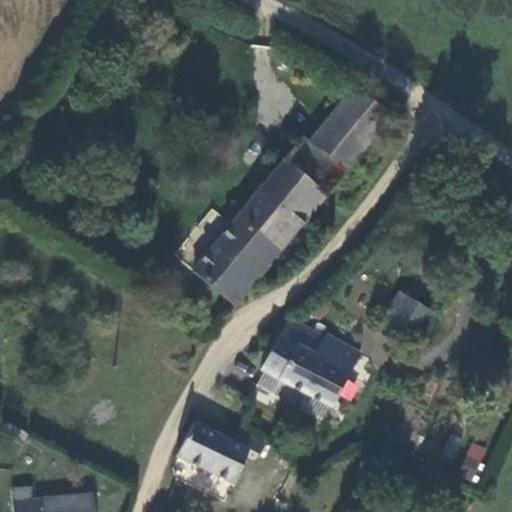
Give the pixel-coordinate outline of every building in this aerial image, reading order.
[(353,91),(306,144),(343,174),(388,120),(353,91)] [(190,271),(235,303),(343,174),(306,144),(300,141),(190,271)] [(385,326),(408,343),(429,311),(401,291),(389,305),(396,310),(385,326)] [(359,353),(289,320),(278,336),(261,373),(329,408),(359,353)] [(27,434),(3,423),(0,429),(0,433),(23,446),(27,434)] [(231,443),(193,423),(175,457),(232,483),(254,435),(239,428),(231,443)] [(457,475),(475,483),(488,449),(471,442),(457,475)] [(12,511),(91,511),(90,495),(48,499),(46,485),(11,487),(12,511)]
